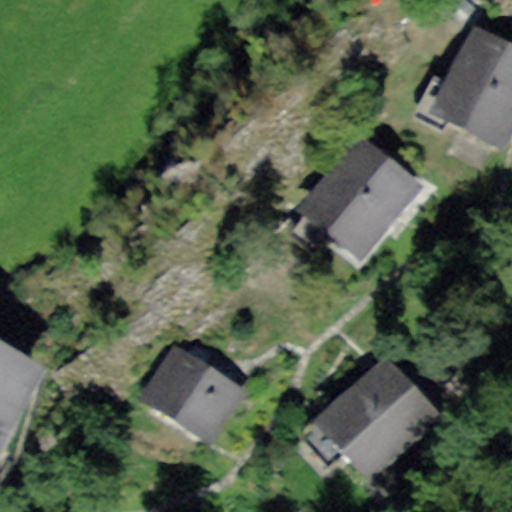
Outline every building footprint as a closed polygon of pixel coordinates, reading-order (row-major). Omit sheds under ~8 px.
[(505,161),(511,146),(511,60),(478,43),(436,127),(505,161)] [(363,269),(419,199),(360,152),(304,223),(363,269)] [(212,458),(249,408),(185,361),(148,411),(212,458)] [(0,453),(37,389),(0,368),(0,453)] [(445,444),(390,376),(324,429),(379,497),(445,444)]
